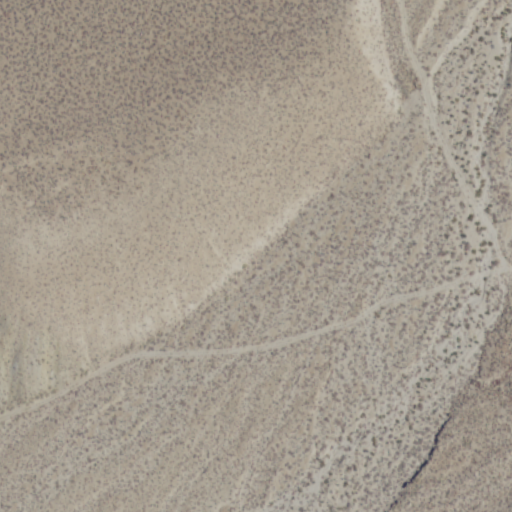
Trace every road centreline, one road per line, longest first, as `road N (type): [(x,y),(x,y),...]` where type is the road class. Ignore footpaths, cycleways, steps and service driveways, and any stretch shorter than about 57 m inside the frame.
road 1 (track): [(511,274),(286,347),(137,357)]
road 2 (track): [(511,271),(448,137),(415,51),(408,0)]
road 3 (track): [(0,422),(137,357)]
